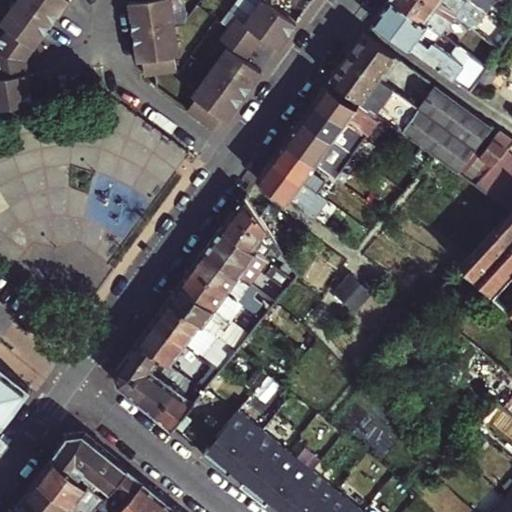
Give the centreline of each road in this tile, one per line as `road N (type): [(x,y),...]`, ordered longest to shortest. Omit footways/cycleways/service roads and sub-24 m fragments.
road 1 (residential): [(231,161),(69,381)]
road 2 (residential): [(231,161),(112,74),(96,0)]
road 3 (residential): [(69,381),(230,511)]
road 4 (residential): [(351,0),(231,161)]
